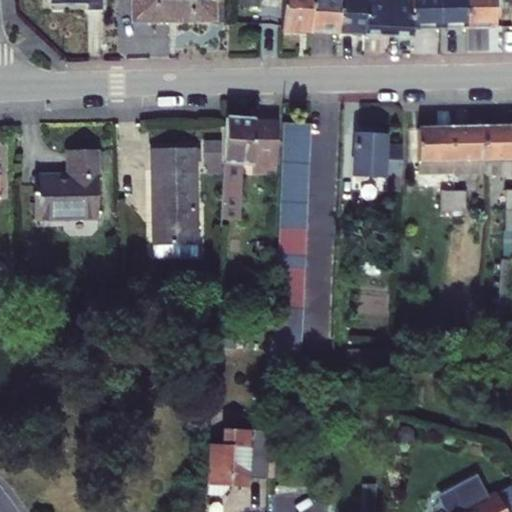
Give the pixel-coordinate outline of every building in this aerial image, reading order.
[(86,16),(86,25),(100,25),(99,0),(47,0),(48,17),(86,16)] [(210,0),(128,0),(128,34),(210,34),(210,0)] [(278,0),(276,43),(306,46),(309,0),(278,0)] [(309,0),(306,46),(332,47),(334,0),(309,0)] [(358,49),(361,8),(361,0),(334,0),(332,47),(358,49)] [(358,49),(381,50),(384,0),(374,0),(373,9),(361,8),(358,49)] [(406,51),(407,42),(408,11),(393,10),(393,0),(384,0),(381,50),(406,51)] [(407,42),(434,41),(433,0),(407,0),(408,11),(407,42)] [(433,0),(434,41),(460,40),(459,0),(433,0)] [(485,0),(459,0),(460,40),(486,40),(485,0)] [(511,39),(511,0),(500,0),(502,40),(511,39)] [(260,122),(230,121),(225,219),(245,220),(248,166),(258,166),(260,122)] [(313,125),(286,124),(275,367),(275,372),(301,372),(313,125)] [(477,166),(476,133),(443,134),(444,167),(477,166)] [(477,166),(510,165),(509,133),(476,133),(477,166)] [(414,167),(444,167),(443,134),(413,135),(414,167)] [(391,136),(363,135),(361,174),(388,175),(388,173),(392,174),(392,187),(404,187),(405,146),(391,146),(391,136)] [(185,155),(142,156),(146,271),(188,270),(185,155)] [(88,157),(54,158),(54,182),(26,183),(27,225),(89,224),(88,157)] [(498,214),(511,214),(511,194),(497,195),(498,214)] [(430,217),(444,216),(444,197),(429,197),(430,217)] [(454,197),(444,197),(444,216),(454,216),(454,197)] [(390,348),(351,346),(349,366),(389,368),(390,348)] [(275,367),(226,365),(225,399),(274,401),(275,372),(275,367)] [(211,454),(272,452),(273,420),(226,417),(226,433),(213,433),(211,454)] [(272,452),(211,454),(210,483),(226,483),(233,474),(250,474),(250,466),(271,467),(272,452)] [(501,511),(496,500),(472,511),(501,511)]
